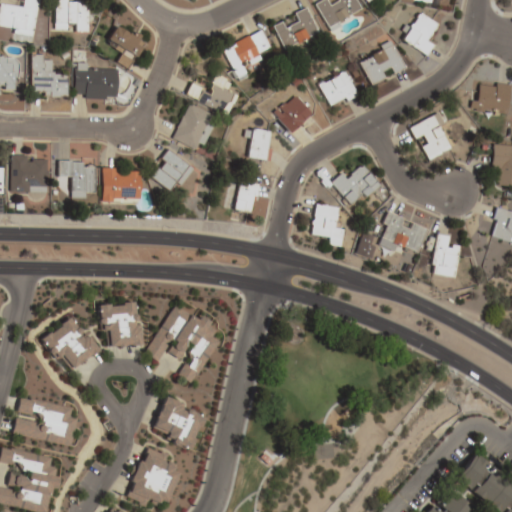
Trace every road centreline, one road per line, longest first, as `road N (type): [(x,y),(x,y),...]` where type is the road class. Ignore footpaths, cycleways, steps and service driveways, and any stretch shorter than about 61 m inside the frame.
road 1 (residential): [(261,287),(285,197),(307,161),(334,140),(378,127),(461,72),(477,31),(478,0),(243,11),(178,28)]
road 2 (secondary): [(0,268),(152,272),(261,287),(387,328),(511,400)]
road 3 (secondary): [(511,358),(417,304),(271,254),(176,239),(0,233)]
road 4 (residential): [(178,28),(146,117),(129,130),(0,125)]
road 5 (residential): [(261,287),(216,485),(201,511)]
